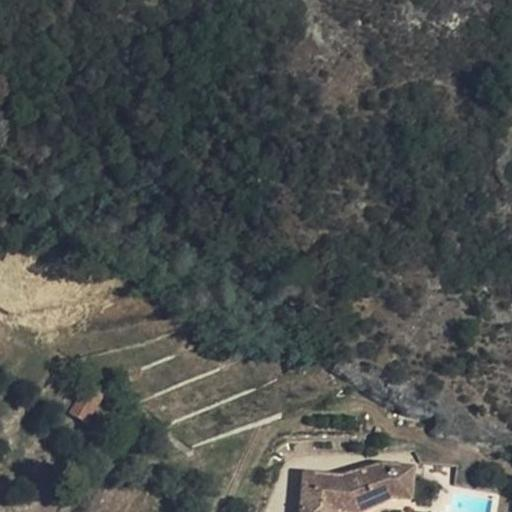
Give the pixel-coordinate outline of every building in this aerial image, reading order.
[(129,371),(118,373),(122,382),(133,379),(129,371)] [(105,392),(89,382),(71,410),(87,421),(105,392)] [(350,477),(359,498),(376,490),(396,491),(398,457),(367,455),(327,470),(289,466),(289,476),(350,477)] [(345,506),(359,498),(350,477),(289,476),(287,502),(325,504),(345,506)] [(324,511),(325,504),(287,502),(286,511),(324,511)]
